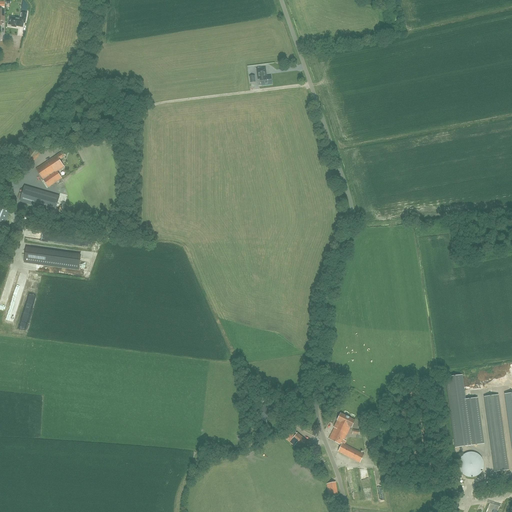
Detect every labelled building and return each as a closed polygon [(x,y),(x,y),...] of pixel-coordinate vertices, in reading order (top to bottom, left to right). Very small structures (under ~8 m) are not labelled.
[(16,26),(18,26),(22,27),(23,23),(25,23),(27,11),(21,11),(20,18),(10,17),(8,25),(12,26),(12,27),(15,27),(16,26)] [(271,76),(266,77),(265,69),(261,70),(261,69),(257,69),(258,77),(259,77),(259,79),(261,79),(261,85),(272,84),(271,76)] [(41,154),(33,147),(30,144),(23,153),(26,155),(25,158),(22,161),(28,166),(31,162),(33,164),(41,154)] [(59,160),(65,156),(62,152),(36,169),(48,188),(61,179),(57,172),(58,171),(59,171),(60,170),(64,167),(59,160)] [(55,211),(54,211),(55,211),(56,206),(59,197),(58,199),(24,189),(25,187),(22,196),(21,201),(21,202),(21,201),(55,211)] [(0,234),(1,235),(8,217),(11,211),(0,206),(0,234)] [(79,269),(80,258),(26,251),(24,262),(79,269)] [(455,448),(466,447),(456,376),(445,378),(455,448)] [(498,396),(487,397),(497,472),(508,470),(498,396)] [(477,398),(466,400),(473,446),(484,444),(477,398)] [(383,415),(388,404),(382,401),(377,411),(383,415)] [(263,420),(266,423),(273,415),(275,413),(265,404),(257,414),(263,420)] [(355,421),(346,416),(341,413),(333,428),(334,428),(329,439),(341,445),(338,452),(360,463),(364,454),(345,444),(346,441),(344,440),(350,428),(351,428),(355,421)] [(294,446),(301,437),(292,430),(286,439),(294,446)] [(303,439),(299,444),(304,447),(305,449),(309,443),(307,442),(303,439)] [(483,467),(483,465),(483,463),(482,460),(481,458),(480,456),(478,454),(476,453),(474,452),(471,452),(469,452),(466,453),(464,454),(462,455),(460,457),(459,459),(458,461),(458,463),(458,466),(458,468),(459,470),(460,472),(462,474),(464,476),(466,477),(468,477),(471,477),(473,477),(475,476),(477,475),(479,474),(481,472),(482,470),(483,467)] [(329,497),(337,496),(335,483),(327,484),(329,497)] [(491,503),(486,511),(500,511),(502,508),(491,503)]
